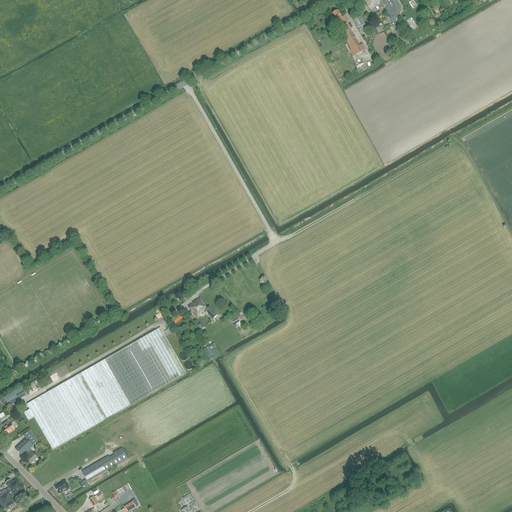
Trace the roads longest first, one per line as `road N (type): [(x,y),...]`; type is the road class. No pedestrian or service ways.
road 1 (tertiary): [(0,189),(331,0)]
road 2 (unclassified): [(0,415),(155,326)]
